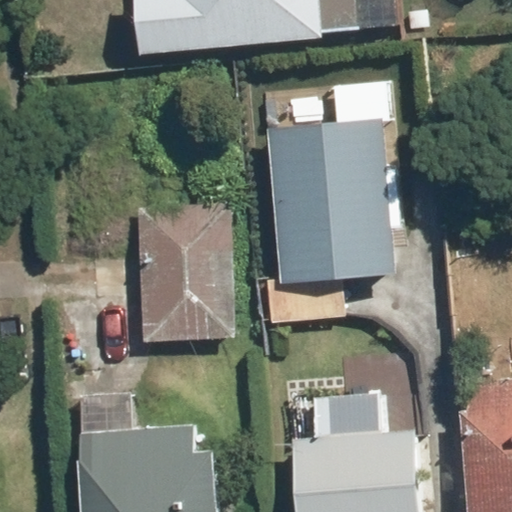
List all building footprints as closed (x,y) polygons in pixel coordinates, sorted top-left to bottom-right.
[(143,0),(149,50),(399,24),(396,0),(143,0)] [(390,118),(274,127),(286,286),(272,287),(275,319),(358,313),(355,279),(402,275),(390,118)] [(147,204),(139,205),(147,341),(240,336),(232,201),(187,204),(185,170),(145,173),(147,204)] [(100,294),(50,298),(57,377),(107,372),(100,294)] [(511,511),(511,378),(463,383),(475,511),(511,511)] [(322,436),(301,437),(307,511),(432,511),(426,427),(392,429),(388,386),(318,392),(322,436)] [(138,390),(83,393),(90,511),(231,511),(228,450),(202,452),(200,424),(140,427),(138,390)]
